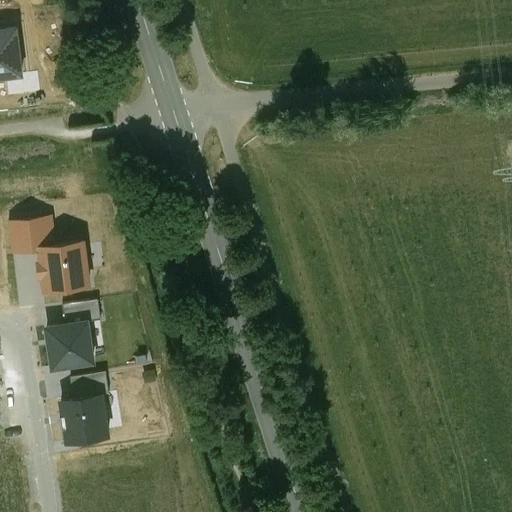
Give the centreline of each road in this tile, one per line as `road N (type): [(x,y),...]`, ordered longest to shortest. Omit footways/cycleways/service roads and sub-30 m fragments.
road 1 (secondary): [(173,110),(300,511)]
road 2 (unclassified): [(216,105),(511,75)]
road 3 (residential): [(0,330),(19,328),(47,511)]
road 4 (residential): [(0,133),(173,110)]
